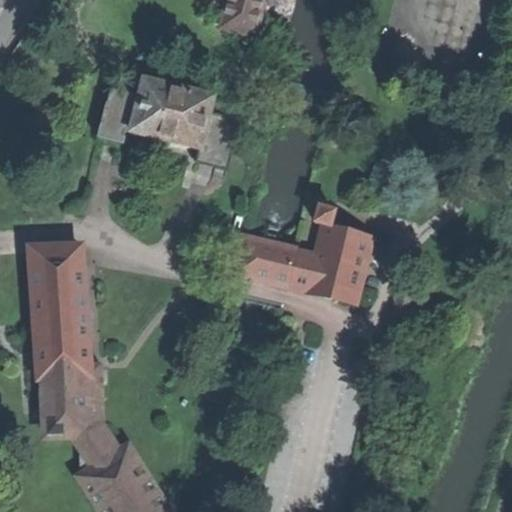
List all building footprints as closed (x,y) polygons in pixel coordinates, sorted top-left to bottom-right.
[(259,0),(229,0),(223,27),(257,36),(265,1),(259,0)] [(145,80),(140,98),(131,133),(198,150),(201,137),(206,138),(212,115),(216,98),(179,89),(145,80)] [(131,133),(140,98),(113,91),(101,138),(123,144),(126,132),(131,133)] [(217,116),(212,115),(206,138),(201,137),(198,150),(195,162),(214,167),(227,118),(217,116)] [(316,223),(326,226),(331,227),(335,210),(320,207),(316,223)] [(319,256),(298,251),(289,289),(286,305),(307,310),(306,312),(354,323),(374,237),(331,227),(326,226),(319,256)] [(289,289),(298,251),(298,250),(296,250),(281,246),(283,240),(283,238),(281,237),(280,241),(266,237),(266,234),(263,233),(261,241),(245,237),(240,257),(229,306),(227,306),(226,309),(230,310),(231,307),(234,295),(248,298),(246,309),(249,310),(251,299),(266,302),(263,313),(266,314),(268,303),(282,306),(279,319),(282,320),(285,307),(286,305),(289,289)] [(34,254),(36,284),(83,281),(81,251),(34,254)] [(36,284),(40,353),(40,365),(41,379),(88,376),(87,368),(83,281),(36,284)] [(40,365),(40,353),(27,353),(28,366),(40,365)] [(47,440),(54,440),(78,439),(94,438),(94,431),(103,430),(100,387),(103,387),(102,367),(87,368),(88,376),(41,379),(44,430),(47,430),(47,440)] [(94,438),(78,439),(78,478),(81,481),(78,482),(96,511),(166,511),(130,452),(128,454),(126,450),(97,445),(94,438)]
